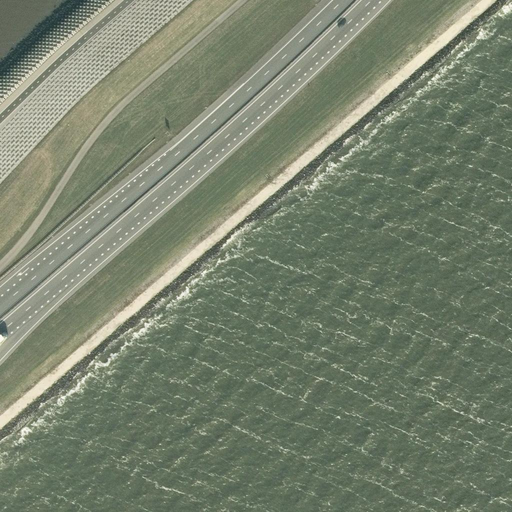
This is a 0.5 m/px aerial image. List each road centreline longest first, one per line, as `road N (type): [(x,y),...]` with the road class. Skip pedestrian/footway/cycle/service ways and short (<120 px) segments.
road 1 (motorway): [(4,330),(225,144),(376,0)]
road 2 (motorway): [(342,0),(0,308)]
